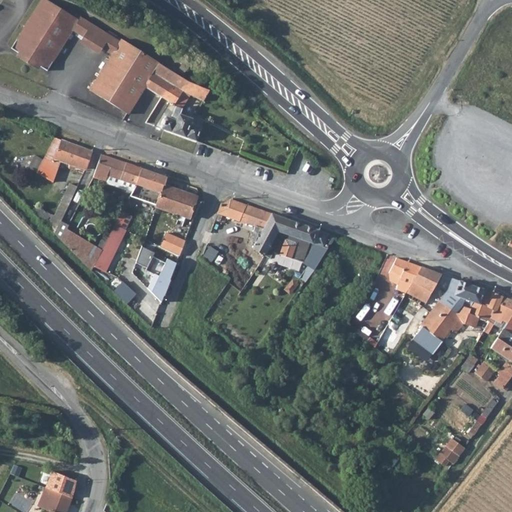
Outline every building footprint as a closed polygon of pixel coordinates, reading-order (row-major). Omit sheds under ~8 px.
[(73,30),(80,34),(87,21),(81,17),(79,19),(48,0),(41,0),(12,48),(19,52),(22,54),(19,57),(27,62),(30,59),(41,66),(48,70),(73,30)] [(121,42),(87,21),(80,34),(84,36),(103,48),(113,55),(91,90),(127,113),(144,86),(161,97),(176,74),(175,73),(159,63),(123,40),(121,42)] [(103,48),(84,36),(80,42),(99,54),(103,48)] [(41,66),(30,59),(27,62),(39,69),(41,66)] [(191,64),(185,60),(177,71),(182,75),(191,64)] [(205,72),(199,86),(209,90),(211,91),(215,81),(205,72)] [(181,77),(176,74),(161,97),(169,102),(154,126),(156,127),(196,141),(201,128),(190,124),(192,119),(180,114),(182,109),(173,105),(183,91),(191,95),(203,101),(209,90),(199,86),(188,82),(181,77)] [(191,95),(183,91),(173,105),(182,109),(191,95)] [(93,150),(62,138),(55,135),(38,167),(54,174),(60,159),(87,168),(93,150)] [(109,173),(136,183),(143,167),(102,153),(94,175),(106,179),(109,173)] [(160,191),(155,204),(190,217),(198,196),(164,183),(163,174),(143,167),(136,183),(132,190),(130,195),(141,199),(146,186),(160,191)] [(136,183),(109,173),(106,179),(110,183),(132,190),(136,183)] [(57,216),(66,220),(80,188),(71,184),(57,216)] [(141,199),(155,204),(160,191),(146,186),(141,199)] [(223,204),(219,213),(258,227),(266,230),(263,234),(255,245),(267,253),(270,250),(275,252),(306,263),(311,266),(307,272),(303,277),(302,279),(307,282),(331,250),(332,251),(337,236),(233,199),(223,204)] [(133,215),(122,210),(121,213),(120,215),(131,219),(133,215)] [(127,228),(131,219),(120,215),(117,221),(110,235),(104,247),(98,260),(108,270),(128,229),(127,228)] [(113,220),(106,234),(110,235),(117,221),(113,220)] [(68,230),(98,260),(104,247),(71,226),(68,230)] [(94,266),(95,265),(98,260),(68,230),(64,236),(94,266)] [(211,246),(205,257),(214,261),(219,250),(211,246)] [(148,288),(161,303),(177,263),(167,258),(165,263),(153,257),(154,253),(142,247),(135,263),(146,268),(145,271),(154,275),(148,288)] [(405,293),(406,292),(426,302),(441,274),(397,258),(390,270),(400,276),(396,289),(405,293)] [(98,260),(95,265),(107,271),(108,270),(98,260)] [(440,300),(439,300),(419,325),(420,326),(411,338),(430,354),(450,329),(454,333),(461,323),(482,329),(486,322),(492,309),(495,310),(500,296),(458,280),(451,277),(446,290),(440,300)] [(492,309),(486,322),(496,326),(499,320),(505,323),(511,313),(511,300),(500,296),(495,310),(492,309)] [(511,313),(505,323),(500,330),(508,335),(511,329),(511,313)] [(511,337),(508,335),(500,330),(490,348),(511,362),(511,337)] [(364,341),(372,348),(375,342),(368,336),(364,341)] [(471,355),(464,368),(472,372),(479,359),(471,355)] [(511,368),(503,362),(496,373),(498,375),(493,382),(505,391),(510,385),(506,382),(511,374),(511,368)] [(482,363),(477,370),(473,375),(485,383),(493,371),(482,363)] [(448,467),(451,461),(456,464),(467,447),(452,438),(437,461),(448,467)] [(68,511),(79,480),(57,471),(40,506),(51,511),(50,511),(68,511)]
